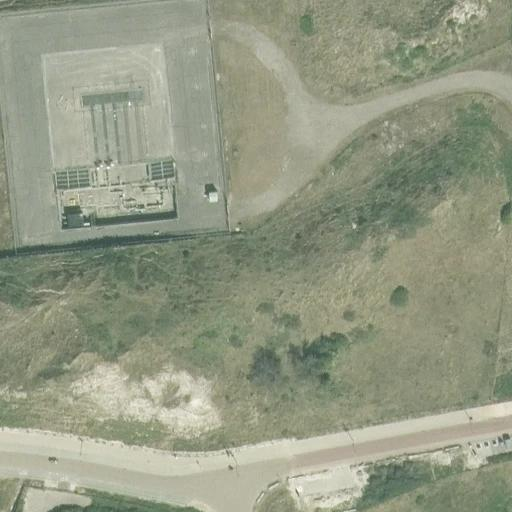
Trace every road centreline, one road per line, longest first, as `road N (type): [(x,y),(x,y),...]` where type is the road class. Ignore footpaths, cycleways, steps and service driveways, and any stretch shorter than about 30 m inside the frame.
road 1 (residential): [(234,477),(511,423)]
road 2 (residential): [(0,460),(168,484),(234,477)]
